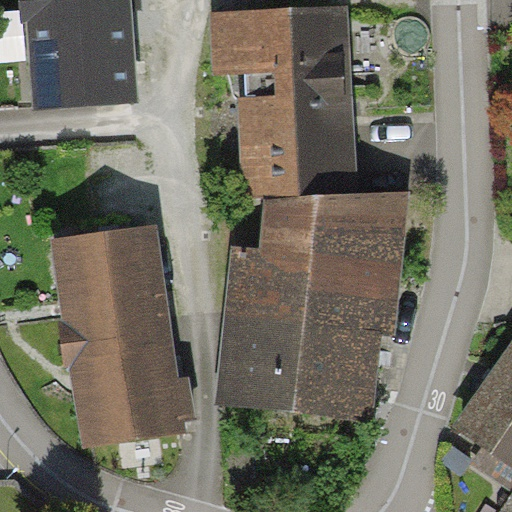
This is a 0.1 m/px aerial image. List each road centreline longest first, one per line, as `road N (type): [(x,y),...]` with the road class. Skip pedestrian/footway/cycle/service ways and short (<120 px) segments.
road 1 (residential): [(381,511),(401,485),(463,282),(470,227),(460,0)]
road 2 (residential): [(0,416),(49,470),(121,511)]
